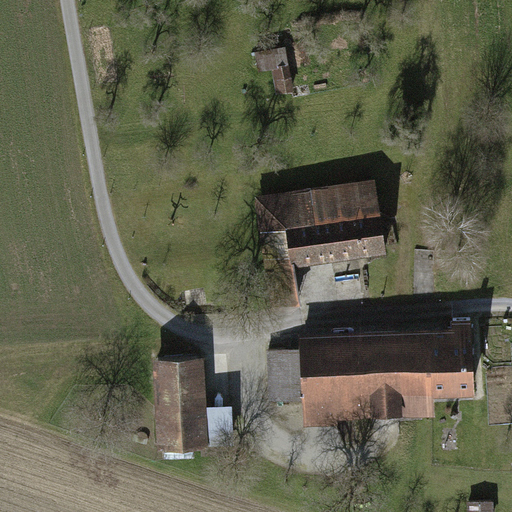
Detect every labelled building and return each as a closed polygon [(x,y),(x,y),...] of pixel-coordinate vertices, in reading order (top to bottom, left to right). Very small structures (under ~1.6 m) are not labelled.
[(277,93),(299,89),(290,42),(252,50),(256,71),(272,68),(277,93)] [(372,177),(256,195),(267,266),(383,248),(372,177)] [(446,323),(297,329),(298,347),(266,348),(269,398),(301,397),(302,424),(429,418),(428,391),(472,389),(469,322),(463,322),(463,314),(445,315),(446,323)] [(197,352),(147,354),(151,443),(229,440),(227,402),(199,403),(197,352)] [(492,511),(493,499),(464,499),(463,511),(492,511)]
